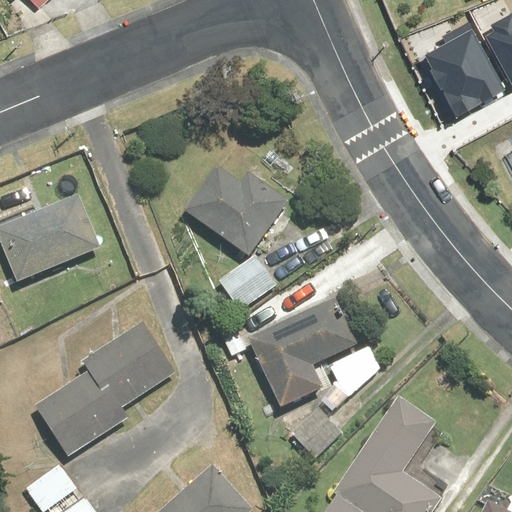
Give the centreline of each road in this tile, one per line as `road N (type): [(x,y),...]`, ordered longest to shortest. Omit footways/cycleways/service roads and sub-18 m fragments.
road 1 (residential): [(312,0),(393,166),(511,308)]
road 2 (residential): [(264,0),(0,109)]
